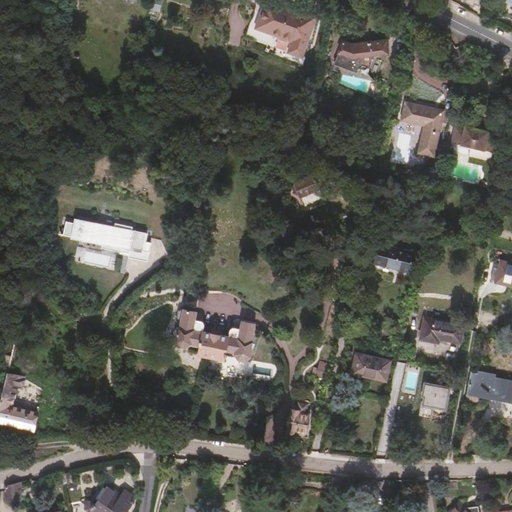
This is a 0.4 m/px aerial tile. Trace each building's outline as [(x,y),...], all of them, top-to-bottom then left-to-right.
[(295,59),(305,17),(290,14),(289,16),(251,7),(245,35),(283,44),(280,56),(295,59)] [(356,55),(365,54),(382,53),(382,41),(346,43),(345,48),(337,45),(330,63),(340,68),(352,70),(356,55)] [(431,112),(431,109),(403,102),(398,121),(421,126),(415,153),(431,157),(441,115),(431,112)] [(455,126),(451,142),(493,152),(497,135),(488,133),(489,131),(465,126),(465,128),(455,126)] [(300,206),(321,198),(312,177),(292,185),(300,206)] [(141,240),(136,239),(138,231),(136,231),(136,230),(125,228),(125,225),(105,221),(105,223),(66,215),(64,220),(57,218),(54,231),(52,231),(52,232),(61,234),(61,235),(75,238),(74,244),(92,247),(92,245),(119,251),(118,255),(137,259),(141,240)] [(299,231),(299,240),(310,243),(321,243),(321,231),(299,231)] [(310,274),(323,274),(324,274),(324,243),(321,243),(310,243),(310,274)] [(374,266),(408,274),(413,255),(378,246),(374,266)] [(77,248),(75,259),(108,265),(110,254),(77,248)] [(491,270),(488,283),(511,288),(511,266),(498,263),(496,271),(491,270)] [(196,307),(182,304),(182,306),(177,307),(176,314),(179,316),(178,321),(177,321),(173,335),(176,340),(183,342),(188,339),(197,341),(195,349),(221,356),(223,346),(233,348),(232,351),(235,351),(236,357),(241,358),(247,354),(249,346),(248,345),(253,321),(240,318),(238,326),(231,325),(229,326),(228,333),(220,332),(220,328),(210,326),(210,329),(201,327),(202,319),(200,316),(194,315),(196,307)] [(436,341),(435,346),(439,347),(439,343),(458,347),(462,329),(423,320),(419,337),(436,341)] [(418,342),(435,346),(436,341),(419,337),(418,342)] [(348,376),(383,384),(387,364),(353,356),(348,376)] [(20,376),(2,373),(0,386),(0,420),(10,422),(11,423),(37,428),(37,425),(39,425),(40,413),(9,406),(10,397),(12,397),(13,386),(18,386),(20,376)] [(324,384),(326,375),(315,373),(314,381),(324,384)] [(469,376),(465,400),(466,401),(467,397),(480,400),(480,401),(482,401),(482,399),(510,405),(511,393),(511,385),(493,381),(494,379),(478,376),(478,379),(470,378),(470,376),(469,376)] [(451,385),(423,379),(420,396),(425,396),(422,404),(446,411),(451,385)] [(283,433),(292,434),(293,433),(301,435),(303,433),(304,429),(306,429),(308,420),(306,420),(307,414),(305,412),(305,409),(303,408),(303,406),(298,405),(296,410),(289,409),(287,415),(286,415),(284,425),(285,425),(283,433)] [(72,470),(63,471),(65,481),(73,480),(72,470)] [(255,489),(266,489),(266,477),(255,477),(255,489)] [(444,487),(458,487),(458,479),(444,479),(444,487)] [(16,503),(16,482),(0,486),(1,503),(16,503)] [(89,511),(88,511),(119,511),(122,509),(124,510),(132,497),(121,490),(117,495),(104,487),(92,506),(87,503),(84,503),(82,506),(89,511)]
